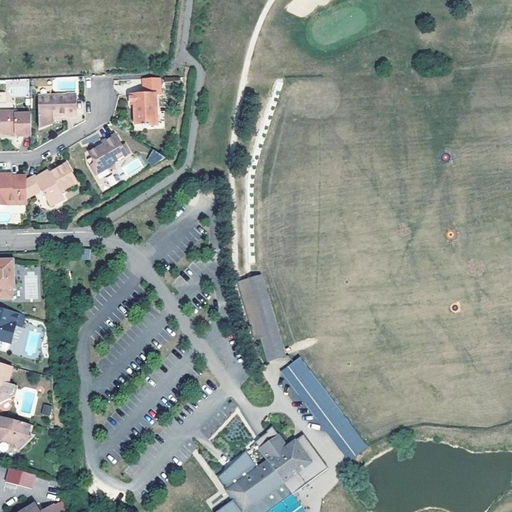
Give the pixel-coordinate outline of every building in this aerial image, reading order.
[(162,94),(161,78),(144,78),(145,94),(133,94),(129,100),(132,105),(135,105),(136,125),(143,125),(143,127),(150,127),(150,124),(153,124),(156,114),(158,114),(158,94),(162,94)] [(0,101),(6,102),(6,96),(29,96),(29,79),(6,79),(6,92),(0,91),(0,101)] [(78,95),(41,95),(41,115),(41,128),(54,122),(54,114),(60,114),(60,115),(68,115),(68,117),(78,117),(78,95)] [(4,136),(13,135),(13,133),(17,133),(17,135),(20,137),(33,137),(33,114),(17,115),(17,112),(1,113),(1,133),(4,136)] [(94,158),(97,163),(93,165),(98,173),(110,167),(115,168),(116,163),(131,154),(119,133),(106,141),(108,145),(102,148),(102,147),(91,153),(94,158)] [(157,150),(153,156),(161,162),(168,158),(157,150)] [(52,176),(50,174),(49,171),(37,177),(38,180),(29,180),(29,198),(40,191),(39,190),(43,188),(53,205),(64,199),(61,193),(64,191),(74,185),(77,183),(66,165),(54,172),(55,174),(52,176)] [(10,201),(30,201),(29,198),(29,180),(29,176),(8,177),(8,175),(0,175),(0,205),(10,205),(10,201)] [(66,194),(76,188),(74,185),(64,191),(66,194)] [(90,260),(90,249),(81,248),(81,260),(90,260)] [(0,297),(0,299),(13,299),(13,289),(15,289),(15,260),(0,260),(0,297)] [(258,274),(249,277),(274,358),(283,355),(258,274)] [(249,277),(239,280),(257,337),(261,336),(268,360),(274,358),(249,277)] [(24,316),(0,309),(0,341),(8,344),(12,342),(16,326),(21,328),(24,316)] [(298,356),(288,363),(334,423),(326,429),(348,459),(366,445),(298,356)] [(288,363),(280,370),(326,429),(334,423),(288,363)] [(8,389),(14,368),(0,364),(0,405),(11,399),(7,392),(6,392),(6,388),(8,389)] [(286,391),(294,403),(300,400),(292,387),(286,391)] [(44,403),(41,414),(49,417),(53,406),(44,403)] [(32,426),(0,417),(0,444),(3,443),(16,446),(18,453),(33,438),(29,437),(32,426)] [(268,458),(292,492),(328,465),(303,432),(295,438),(299,445),(291,451),(287,444),(272,424),(267,429),(267,430),(260,435),(255,440),(268,458)] [(295,438),(287,444),(291,451),(299,445),(295,438)] [(264,511),(292,492),(268,458),(258,465),(246,449),(218,477),(233,498),(214,511),(264,511)] [(33,488),(35,473),(8,468),(5,483),(33,488)]
